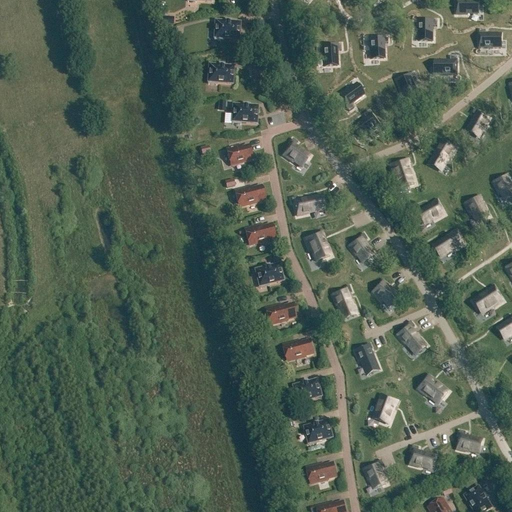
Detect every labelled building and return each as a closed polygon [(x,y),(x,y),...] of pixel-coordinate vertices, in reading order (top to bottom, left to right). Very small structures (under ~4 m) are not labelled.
[(456,2),(456,16),(477,16),(477,2),(478,2),(463,2),(463,0),(456,0),(457,2),(456,2)] [(419,21),(419,42),(432,42),(432,43),(433,43),(433,28),(437,28),(437,21),(433,21),(419,21)] [(215,22),(214,39),(238,40),(239,24),(215,22)] [(479,36),(479,50),(500,50),(500,36),(501,36),(486,36),(486,31),(479,31),(479,36)] [(383,38),(369,39),(370,61),(384,60),(383,45),(387,45),(387,38),(383,39),(383,38)] [(336,46),(322,46),(323,68),(337,67),(338,67),(337,52),(341,52),(340,46),(336,46)] [(435,62),(435,63),(435,76),(457,76),(457,62),(456,62),(456,58),(450,58),(450,62),(435,62)] [(209,66),(208,83),(232,84),(233,68),(209,66)] [(410,76),(397,81),(405,101),(417,96),(418,96),(413,82),(416,80),(414,74),(410,76)] [(355,86),(337,98),(346,110),(348,113),(353,110),(351,106),(363,97),(355,86)] [(233,106),(232,122),(256,124),(257,108),(233,106)] [(468,130),(467,132),(479,139),(483,132),(490,120),(477,113),(478,111),(475,109),(472,115),(475,117),(468,130)] [(366,120),(354,129),(355,129),(362,140),(380,127),(372,116),(371,116),(369,113),(364,116),(366,120)] [(292,145),(284,156),(294,164),(295,164),(301,168),(309,157),(307,155),(295,147),(297,143),(292,140),(290,143),(292,145)] [(434,158),(432,162),(444,169),(448,160),(449,160),(455,149),(443,141),(434,158)] [(240,146),(226,150),(230,166),(244,162),(251,160),(248,148),(241,150),(240,146)] [(407,161),(392,166),(396,179),(400,190),(415,185),(413,179),(407,161)] [(511,185),(507,176),(494,183),(501,195),(504,202),(511,197),(511,185)] [(251,187),(235,192),(239,208),(255,203),(264,200),(261,188),(252,191),(251,187)] [(297,198),(291,199),(292,203),(294,203),(296,217),(310,214),(319,212),(316,198),(312,199),(298,202),(297,198)] [(479,198),(466,204),(472,216),(473,216),(476,223),(488,217),(487,215),(479,198)] [(421,212),(419,213),(426,225),(433,221),(444,215),(437,202),(421,212)] [(261,226),(245,230),(245,231),(246,234),(249,246),(265,242),(265,241),(274,239),(271,226),(262,229),(261,226)] [(441,242),(437,245),(445,256),(453,251),(464,244),(457,232),(441,242)] [(321,234),(306,240),(315,263),(330,257),(321,234)] [(362,239),(350,247),(358,258),(363,264),(374,256),(372,254),(364,242),(367,239),(364,234),(360,237),(362,239)] [(279,265),(255,271),(259,287),(283,281),(279,265)] [(383,283),(373,293),(383,302),(389,307),(398,297),(397,295),(383,283)] [(346,290),(333,296),(339,308),(342,317),(355,312),(353,308),(354,308),(348,294),(352,293),(349,287),(346,288),(346,290)] [(479,299),(473,302),(482,315),(492,309),(503,302),(494,288),(478,299),(479,299)] [(281,305),(265,310),(270,326),(286,321),(295,318),(292,306),(282,309),(281,305)] [(505,325),(502,327),(509,339),(511,336),(511,320),(505,325)] [(409,327),(398,336),(407,346),(413,353),(424,344),(421,341),(411,330),(415,327),(411,322),(407,325),(409,327)] [(294,343),(293,329),(283,329),(284,344),(294,343)] [(299,342),(283,346),(288,362),(304,358),(304,357),(313,354),(310,342),(300,345),(299,342)] [(369,346),(356,351),(365,373),(378,367),(369,346)] [(428,377),(418,390),(438,405),(448,393),(428,377)] [(317,381),(294,387),(298,403),(321,397),(317,381)] [(262,385),(259,389),(265,394),(268,389),(262,385)] [(382,396),(373,420),(388,425),(397,402),(382,396)] [(328,422),(305,428),(309,444),(332,438),(328,422)] [(460,436),(457,450),(470,453),(478,455),(481,441),(479,441),(464,437),(465,433),(459,432),(458,436),(460,436)] [(413,451),(410,465),(423,468),(431,470),(434,457),(432,456),(417,452),(418,448),(413,447),(412,451),(413,451)] [(378,465),(365,470),(370,482),(373,490),(386,485),(385,482),(380,468),(384,467),(381,461),(377,463),(378,465)] [(323,464),(307,469),(311,485),(327,480),(336,477),(333,465),(324,468),(323,464)] [(493,471),(488,474),(491,480),(496,477),(493,471)] [(450,488),(442,491),(444,497),(452,494),(450,488)] [(479,488),(465,497),(474,511),(485,511),(491,508),(479,488)] [(450,511),(443,500),(429,509),(431,511),(450,511)] [(333,503),(317,507),(317,511),(345,511),(343,504),(334,506),(333,503)]
